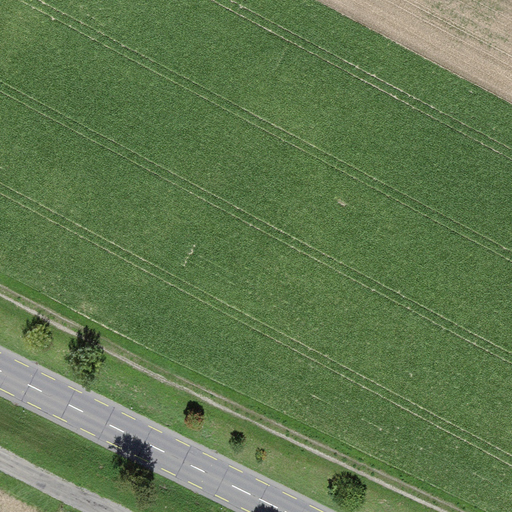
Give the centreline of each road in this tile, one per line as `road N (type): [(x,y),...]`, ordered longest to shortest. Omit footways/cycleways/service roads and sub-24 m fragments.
road 1 (track): [(0,289),(450,511)]
road 2 (primary): [(292,511),(0,366)]
